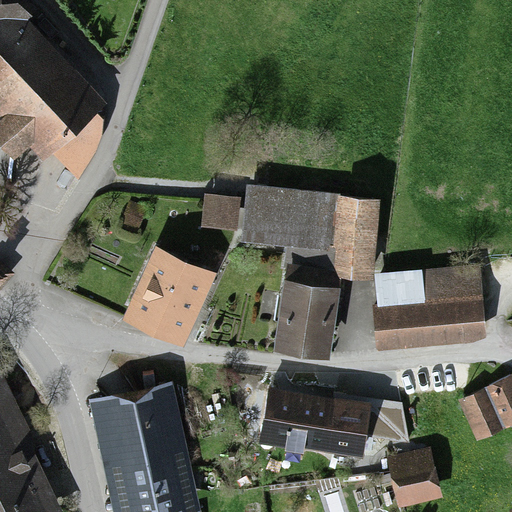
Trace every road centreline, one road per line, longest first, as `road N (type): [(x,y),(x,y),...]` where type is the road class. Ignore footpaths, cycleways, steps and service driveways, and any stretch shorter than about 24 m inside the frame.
road 1 (residential): [(33,329),(103,351),(377,364),(501,353),(511,360)]
road 2 (unclassified): [(90,511),(33,329)]
